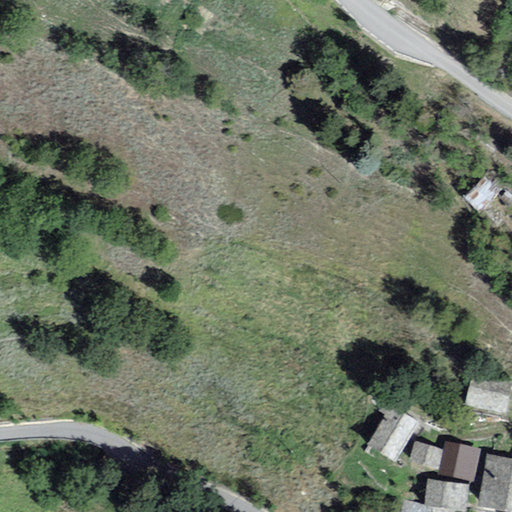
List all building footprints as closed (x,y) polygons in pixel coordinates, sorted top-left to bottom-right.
[(470,402),(501,410),(508,385),(476,377),(470,402)] [(370,443),(393,457),(414,422),(391,409),(370,443)] [(441,451),(415,444),(410,460),(436,467),(441,451)] [(477,451),(447,444),(441,472),(471,479),(477,451)] [(511,461),(489,457),(480,503),(511,508),(511,461)] [(466,486),(429,481),(426,506),(405,503),(404,511),(451,511),(452,507),(463,509),(466,486)]
